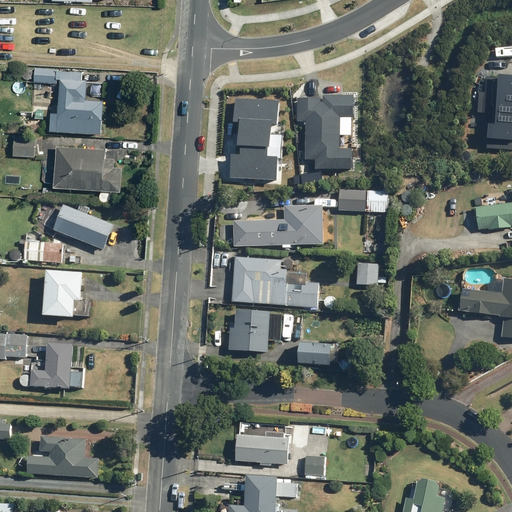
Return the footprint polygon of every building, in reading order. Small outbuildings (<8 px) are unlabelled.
[(59,75),(59,72),(37,71),(36,81),(58,82),(58,78),(62,78),(60,112),(54,112),(53,129),(105,132),(106,99),(89,98),(89,95),(104,96),(105,82),(90,81),(90,78),(84,78),(84,73),(59,75)] [(511,74),(498,74),(498,77),(486,76),(485,91),(479,91),(477,112),(494,113),(493,123),(488,123),(487,147),(511,148),(511,74)] [(316,167),(352,168),(352,149),(338,149),(339,116),(352,116),(353,95),(322,95),(322,101),(320,101),(321,98),(297,97),(297,120),(306,121),(305,158),(316,159),(316,167)] [(240,158),(231,157),(229,181),(276,184),(278,163),(272,162),(274,138),(271,138),(272,127),(277,128),(278,103),(238,101),(236,125),(239,125),(238,151),(240,151),(240,158)] [(15,154),(36,155),(36,136),(16,136),(15,154)] [(59,145),(56,185),(124,190),(125,166),(117,166),(117,157),(108,157),(109,148),(59,145)] [(347,190),(347,211),(390,213),(391,192),(347,190)] [(511,227),(511,203),(480,207),(483,229),(491,228),(491,230),(511,227)] [(56,230),(106,249),(116,225),(65,206),(56,230)] [(287,221),(235,222),(236,247),(283,246),(283,249),(293,249),(293,246),(323,246),(322,209),(286,210),(287,221)] [(405,237),(406,219),(398,218),(397,237),(405,237)] [(30,261),(30,263),(38,264),(39,261),(63,263),(65,244),(28,241),(26,260),(30,261)] [(386,243),(373,243),(373,254),(386,255),(386,243)] [(238,257),(235,302),(320,308),(322,283),(310,283),(310,274),(290,273),(290,270),(284,269),(285,261),(238,257)] [(361,264),(360,285),(381,286),(382,265),(361,264)] [(51,271),(48,316),(78,318),(79,302),(86,302),(88,274),(51,271)] [(466,289),(464,311),(473,312),(473,313),(494,315),(494,314),(503,315),(503,317),(507,318),(504,337),(511,338),(511,279),(511,280),(508,279),(506,294),(466,289)] [(233,328),(232,351),(271,352),(272,340),(285,341),(285,314),(274,314),(274,312),(239,311),(238,329),(233,328)] [(0,333),(0,359),(8,360),(8,357),(28,358),(30,336),(0,333)] [(35,371),(34,386),(73,389),(76,345),(51,343),(49,372),(35,371)] [(303,364),(335,366),(336,345),(305,343),(303,364)] [(0,438),(12,439),(13,424),(0,423),(0,438)] [(293,439),(241,436),(239,461),(291,465),(293,439)] [(31,456),(30,474),(100,478),(102,459),(88,458),(89,439),(44,437),(43,451),(52,452),(52,457),(31,456)] [(327,457),(305,456),(304,475),(326,476),(327,457)] [(367,465),(365,482),(375,483),(377,466),(367,465)] [(234,506),(233,511),(280,511),(282,497),(299,498),(300,484),(283,482),(284,479),(252,476),(249,507),(234,506)] [(445,511),(448,498),(441,497),(444,488),(440,482),(428,479),(422,483),(418,500),(410,498),(406,511),(445,511)] [(17,511),(18,505),(0,503),(0,511),(17,511)]
